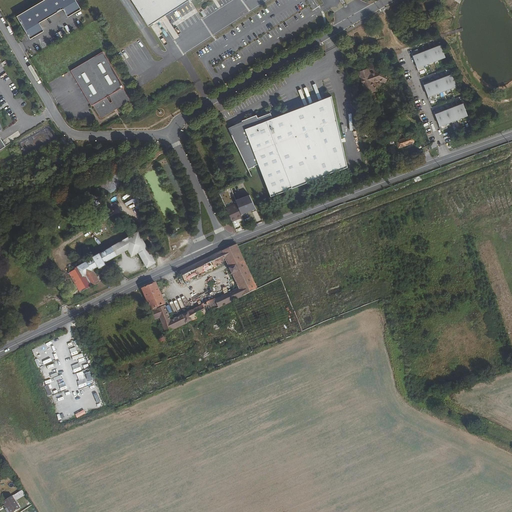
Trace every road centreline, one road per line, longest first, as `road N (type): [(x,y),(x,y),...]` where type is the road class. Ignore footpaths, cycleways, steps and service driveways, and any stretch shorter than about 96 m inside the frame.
road 1 (unclassified): [(168,135),(187,113),(388,0)]
road 2 (tertiary): [(225,243),(446,158)]
road 3 (unclassified): [(0,20),(68,132),(168,135)]
road 4 (tertiary): [(0,351),(202,253)]
